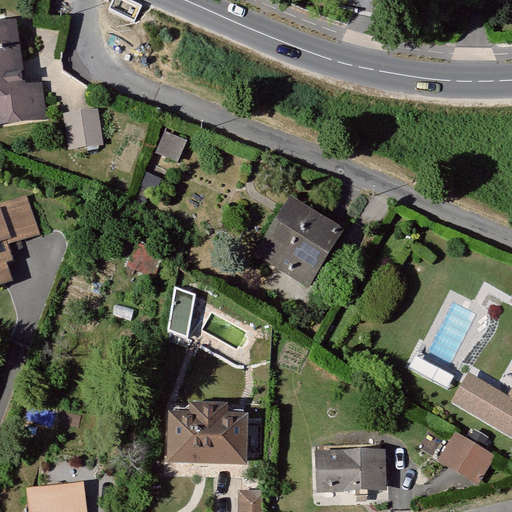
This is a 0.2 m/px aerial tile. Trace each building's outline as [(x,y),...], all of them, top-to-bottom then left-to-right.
[(117,0),(114,0),(110,12),(134,22),(140,10),(117,0)] [(0,33),(0,41),(6,70),(14,70),(7,32),(0,33)] [(0,41),(0,124),(37,119),(32,88),(18,91),(14,70),(6,70),(0,41)] [(88,117),(60,121),(66,150),(94,146),(88,117)] [(0,244),(23,236),(12,206),(0,210),(0,244)] [(282,211),(277,220),(284,225),(289,215),(282,211)] [(277,220),(265,240),(271,244),(260,262),(298,285),(329,237),(289,215),(284,225),(277,220)] [(265,240),(253,257),(260,262),(271,244),(265,240)] [(172,326),(189,328),(194,288),(177,285),(172,326)] [(511,400),(471,379),(456,405),(511,436),(511,400)] [(163,463),(233,464),(234,422),(213,423),(213,412),(185,412),(185,422),(164,422),(163,463)] [(164,412),(164,422),(185,422),(185,412),(164,412)] [(457,438),(441,465),(459,475),(478,486),(493,459),(457,438)] [(313,458),(375,458),(374,443),(313,444),(313,458)] [(374,490),(375,458),(313,458),(314,490),(374,490)] [(36,489),(37,498),(77,495),(76,487),(36,489)] [(243,493),(244,511),(261,511),(259,492),(243,493)] [(24,499),(24,511),(77,511),(77,495),(37,498),(24,499)]
